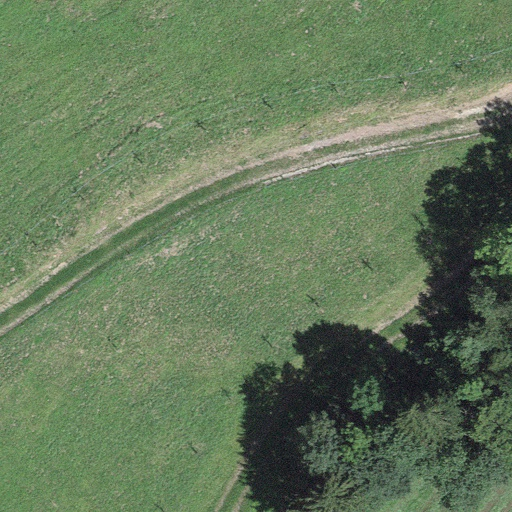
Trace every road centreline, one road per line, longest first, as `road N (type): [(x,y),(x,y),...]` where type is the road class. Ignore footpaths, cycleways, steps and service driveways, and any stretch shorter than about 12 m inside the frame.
road 1 (track): [(511,112),(237,180),(141,229),(0,323)]
road 2 (track): [(228,511),(285,422),(338,364),(410,318),(511,230)]
